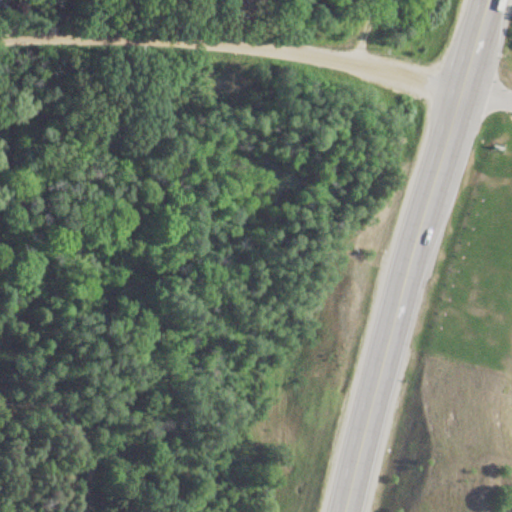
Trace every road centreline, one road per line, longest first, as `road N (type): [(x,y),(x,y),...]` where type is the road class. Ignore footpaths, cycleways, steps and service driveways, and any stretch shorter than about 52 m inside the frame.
road 1 (primary): [(338,511),(480,0)]
road 2 (residential): [(0,35),(190,37),(456,87)]
